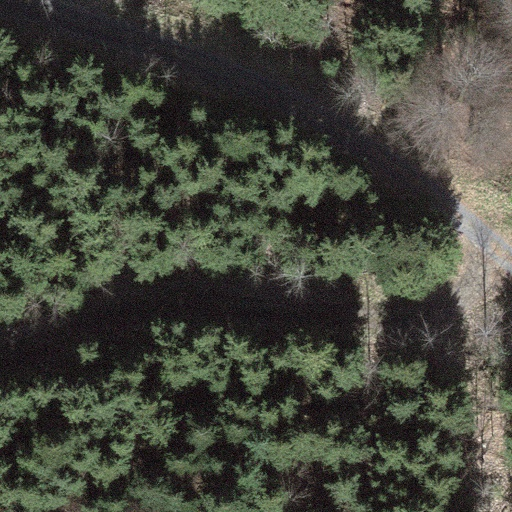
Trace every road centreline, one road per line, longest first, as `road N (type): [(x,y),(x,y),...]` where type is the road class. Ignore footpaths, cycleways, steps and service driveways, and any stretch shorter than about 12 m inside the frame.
road 1 (track): [(21,0),(266,95),(511,238)]
road 2 (track): [(0,366),(107,323),(162,315),(407,312),(482,278),(511,247)]
